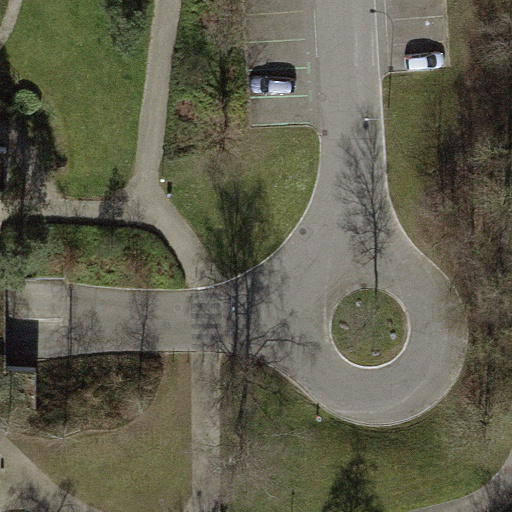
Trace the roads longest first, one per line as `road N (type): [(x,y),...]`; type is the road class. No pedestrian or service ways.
road 1 (residential): [(365,238),(410,256),(434,298),(434,322),(410,364),(365,382),(319,368),(293,328),(291,304)]
road 2 (residential): [(0,307),(291,304)]
road 3 (residential): [(345,0),(365,238)]
